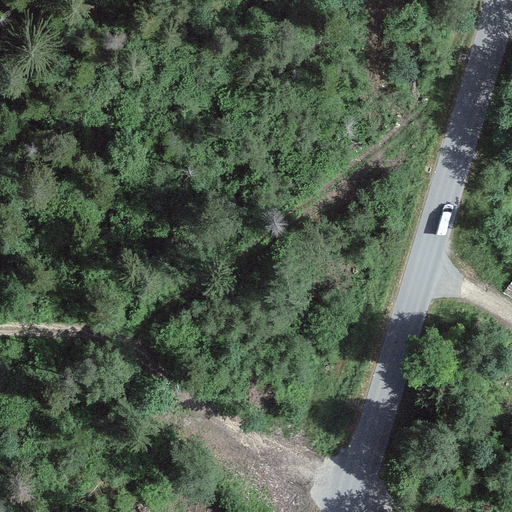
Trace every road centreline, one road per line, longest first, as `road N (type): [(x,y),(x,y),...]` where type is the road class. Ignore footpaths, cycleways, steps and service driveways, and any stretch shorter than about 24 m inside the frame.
road 1 (tertiary): [(351,511),(504,0)]
road 2 (track): [(0,328),(109,339),(352,506)]
